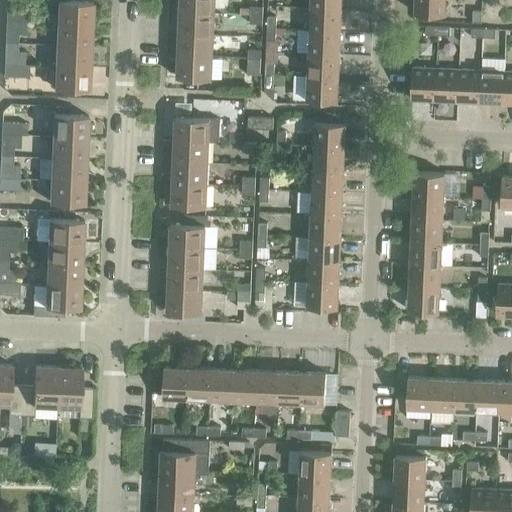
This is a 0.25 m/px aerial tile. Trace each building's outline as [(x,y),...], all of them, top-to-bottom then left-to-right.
[(58,0),(57,23),(92,24),(92,2),(58,0)] [(179,0),(179,11),(214,13),(214,0),(179,0)] [(310,0),(310,7),(341,8),(341,0),(310,0)] [(445,0),(414,0),(414,13),(445,14),(445,0)] [(250,8),(249,14),(262,15),(263,6),(250,5),(250,8)] [(310,7),(309,30),(340,31),(341,8),(310,7)] [(6,8),(5,21),(31,22),(31,9),(6,8)] [(472,22),(481,22),(481,11),(472,10),(472,22)] [(179,11),(178,33),(213,35),(214,13),(179,11)] [(262,15),(249,14),(249,23),(262,24),(262,15)] [(267,16),(267,28),(275,28),(276,16),(267,16)] [(57,23),(56,44),(91,46),(92,24),(57,23)] [(425,35),(437,35),(437,27),(425,26),(425,35)] [(437,27),(437,35),(449,36),(449,27),(437,27)] [(275,28),(267,28),(266,40),(275,40),(275,28)] [(470,37),(483,37),(483,29),(471,28),(470,37)] [(483,29),(483,37),(495,38),(495,29),(483,29)] [(309,30),(309,53),(339,54),(340,31),(309,30)] [(5,33),(5,42),(17,43),(18,34),(5,33)] [(178,33),(177,55),(212,56),(213,35),(178,33)] [(17,43),(5,42),(4,51),(17,51),(17,43)] [(56,44),(55,66),(90,67),(91,46),(56,44)] [(248,49),(248,57),(260,58),(261,49),(248,49)] [(309,53),(308,75),(338,77),(339,54),(309,53)] [(212,56),(177,55),(176,77),(211,79),(212,56)] [(260,58),(248,57),(247,66),(260,67),(260,58)] [(265,62),(265,74),(273,75),(274,62),(265,62)] [(4,64),(3,76),(28,77),(29,65),(4,64)] [(90,67),(55,66),(54,88),(89,90),(90,67)] [(411,98),(434,98),(436,68),(412,67),(411,98)] [(434,98),(457,99),(459,69),(436,68),(434,98)] [(457,99),(480,100),(481,70),(459,69),(457,99)] [(480,100),(503,101),(504,71),(481,70),(480,100)] [(503,101),(511,101),(511,71),(504,71),(503,101)] [(273,75),(265,74),(264,86),(273,87),(273,75)] [(338,77),(308,75),(307,99),(337,101),(338,77)] [(53,114),(52,136),(87,137),(88,115),(53,114)] [(247,128),(272,129),(273,117),(248,116),(247,128)] [(175,117),(174,139),(209,140),(210,118),(175,117)] [(1,121),(1,134),(26,135),(26,122),(1,121)] [(315,121),(314,145),(344,147),(345,123),(315,121)] [(229,141),(242,142),(242,133),(229,132),(229,141)] [(277,132),(276,144),(285,144),(286,132),(277,132)] [(52,136),(51,157),(86,159),(87,137),(52,136)] [(174,139),(173,161),(208,162),(209,140),(174,139)] [(243,151),(256,151),(257,143),(244,142),(243,151)] [(285,144),(276,144),(276,156),(285,156),(285,144)] [(314,145),(313,168),(343,169),(344,147),(314,145)] [(0,147),(0,150),(0,155),(13,156),(13,147),(0,147)] [(13,156),(0,155),(0,164),(12,165),(13,156)] [(51,157),(50,179),(85,180),(86,159),(51,157)] [(173,161),(172,182),(207,184),(208,162),(173,161)] [(313,168),(312,191),(342,192),(343,169),(313,168)] [(414,171),(413,195),(443,196),(445,173),(414,171)] [(501,206),(511,206),(511,175),(502,175),(501,206)] [(242,176),(242,185),(255,186),(255,177),(242,176)] [(0,177),(0,189),(24,191),(24,178),(0,177)] [(260,177),(260,189),(268,189),(269,177),(260,177)] [(85,180),(50,179),(49,201),(84,203),(85,180)] [(207,184),(172,182),(171,205),(206,206),(207,184)] [(255,186),(242,185),(241,194),(254,195),(255,186)] [(473,185),(472,198),(481,198),(482,186),(473,185)] [(482,186),(481,198),(490,198),(491,186),(482,186)] [(268,189),(260,189),(259,201),(268,201),(268,189)] [(312,191),(311,214),(341,215),(342,192),(312,191)] [(413,195),(412,218),(442,219),(443,196),(413,195)] [(490,198),(481,198),(481,210),(490,211),(490,198)] [(311,214),(310,236),(340,238),(341,215),(311,214)] [(48,218),(48,240),(82,242),(83,219),(48,218)] [(412,218),(411,241),(441,242),(442,219),(412,218)] [(258,222),(258,235),(266,235),(267,223),(258,222)] [(170,223),(169,246),(204,247),(205,225),(170,223)] [(0,226),(0,238),(21,240),(22,227),(0,226)] [(480,232),(479,244),(488,244),(489,232),(480,232)] [(266,235),(258,235),(257,247),(266,247),(266,235)] [(310,236),(309,259),(339,261),(340,238),(310,236)] [(48,240),(47,262),(81,263),(82,242),(48,240)] [(239,240),(239,248),(252,249),(252,240),(239,240)] [(411,241),(410,263),(441,265),(441,242),(411,241)] [(488,244),(479,244),(479,256),(488,256),(488,244)] [(169,246),(168,267),(203,269),(204,247),(169,246)] [(252,249),(239,248),(239,257),(252,258),(252,249)] [(0,251),(0,260),(8,261),(9,252),(0,251)] [(309,259),(308,282),(338,283),(339,261),(309,259)] [(8,261),(0,260),(0,269),(8,270),(8,261)] [(47,262),(46,284),(80,285),(81,263),(47,262)] [(410,263),(409,286),(440,288),(441,265),(410,263)] [(168,267),(167,289),(202,290),(203,269),(168,267)] [(256,268),(256,280),(264,280),(265,268),(256,268)] [(478,277),(477,289),(486,290),(487,277),(478,277)] [(264,280),(256,280),(255,292),(264,292),(264,280)] [(0,281),(0,294),(19,295),(20,283),(0,281)] [(338,283),(308,282),(307,306),(337,307),(338,283)] [(238,283),(237,292),(250,292),(250,283),(238,283)] [(496,314),(511,314),(511,283),(497,283),(496,314)] [(80,285),(46,284),(45,306),(79,307),(80,285)] [(440,288),(409,286),(408,310),(439,311),(440,288)] [(202,290),(167,289),(167,311),(201,313),(202,290)] [(486,290),(477,289),(477,301),(486,302),(486,290)] [(250,292),(237,292),(237,298),(237,301),(250,301),(250,292)] [(255,298),(254,308),(270,309),(271,309),(272,299),(264,299),(255,298)] [(8,414),(21,414),(22,384),(11,384),(11,364),(0,363),(0,403),(9,404),(8,414)] [(34,405),(56,406),(58,366),(35,365),(34,385),(22,384),(21,414),(34,415),(34,405)] [(58,366),(56,406),(79,407),(78,417),(91,417),(92,387),(81,387),(81,367),(58,366)] [(163,397),(186,398),(188,367),(164,366),(163,397)] [(186,398),(209,399),(211,368),(188,367),(186,398)] [(209,399),(232,399),(233,369),(211,368),(209,399)] [(232,399),(255,400),(256,370),(233,369),(232,399)] [(255,400),(278,401),(279,371),(256,370),(255,400)] [(278,401),(300,402),(302,372),(279,371),(278,401)] [(302,372),(300,402),(324,403),(326,373),(302,372)] [(406,407),(430,408),(432,377),(408,376),(406,407)] [(430,408),(453,409),(454,378),(432,377),(430,408)] [(453,409),(476,410),(477,379),(454,378),(453,409)] [(476,410),(499,411),(500,380),(477,379),(476,410)] [(499,411),(511,411),(511,380),(500,380),(499,411)] [(336,410),(335,435),(349,436),(350,411),(336,410)] [(161,433),(173,433),(173,425),(162,424),(161,433)] [(196,434),(208,435),(208,426),(196,426),(196,434)] [(208,426),(208,435),(220,435),(220,427),(208,426)] [(241,436),(253,437),(254,428),(242,427),(241,436)] [(254,428),(253,437),(265,437),(266,428),(254,428)] [(286,438),(299,439),(299,430),(287,429),(286,438)] [(299,430),(299,439),(311,439),(311,430),(299,430)] [(462,440),(474,440),(475,432),(463,431),(462,440)] [(475,432),(474,440),(487,441),(487,432),(475,432)] [(417,444),(429,444),(429,436),(417,435),(417,444)] [(429,436),(429,444),(441,445),(441,436),(429,436)] [(160,472),(195,473),(208,474),(210,440),(163,438),(162,450),(161,450),(160,472)] [(229,441),(229,448),(244,449),(244,447),(244,441),(229,441)] [(301,450),(300,474),(330,475),(331,452),(301,450)] [(395,454),(394,478),(425,479),(426,456),(395,454)] [(268,472),(276,473),(277,461),(268,461),(268,472)] [(467,461),(466,470),(478,470),(478,461),(467,461)] [(453,469),(452,481),(461,481),(461,469),(453,469)] [(160,472),(159,494),(194,495),(195,473),(160,472)] [(300,474),(299,497),(329,498),(330,475),(300,474)] [(394,478),(393,501),(424,502),(425,479),(394,478)] [(461,481),(452,481),(451,493),(460,493),(461,481)] [(257,483),(257,495),(265,495),(266,483),(257,483)] [(470,511),(494,511),(495,488),(471,487),(470,511)] [(494,511),(511,511),(511,489),(495,488),(494,511)] [(237,490),(236,498),(252,499),(252,491),(237,490)] [(159,494),(157,511),(193,511),(194,495),(159,494)] [(265,495),(257,495),(256,507),(265,508),(265,495)] [(299,497),(297,511),(328,511),(329,498),(299,497)] [(252,499),(236,498),(236,506),(251,506),(252,499)] [(393,501),(392,511),(423,511),(424,502),(393,501)]
